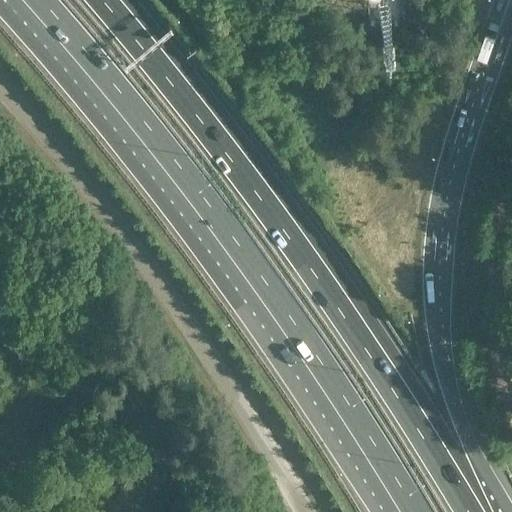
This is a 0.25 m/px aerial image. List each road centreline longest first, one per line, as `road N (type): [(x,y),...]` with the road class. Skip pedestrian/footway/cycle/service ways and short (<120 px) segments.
road 1 (motorway): [(28,0),(221,235),(404,511)]
road 2 (motorway): [(474,511),(332,285),(112,0)]
road 3 (motorway): [(491,511),(445,377),(438,252),(453,163),(509,0)]
road 4 (unclassified): [(307,511),(167,295),(0,82)]
